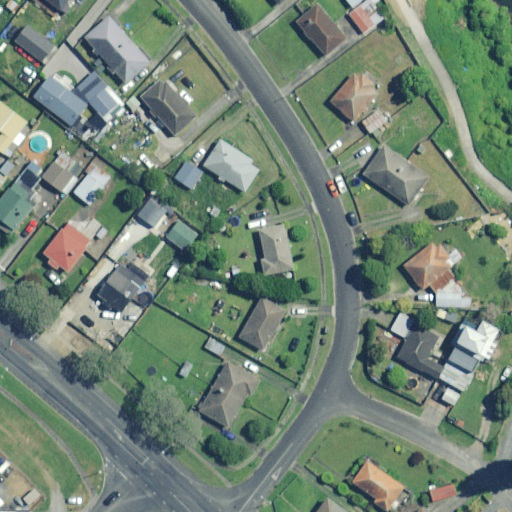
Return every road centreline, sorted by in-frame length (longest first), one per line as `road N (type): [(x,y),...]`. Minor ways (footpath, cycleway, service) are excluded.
road 1 (residential): [(194,0),(294,137),(335,222),(347,324),(329,389)]
road 2 (residential): [(511,505),(451,453),(329,389)]
road 3 (secondary): [(150,468),(0,332)]
road 4 (residential): [(329,389),(240,511)]
